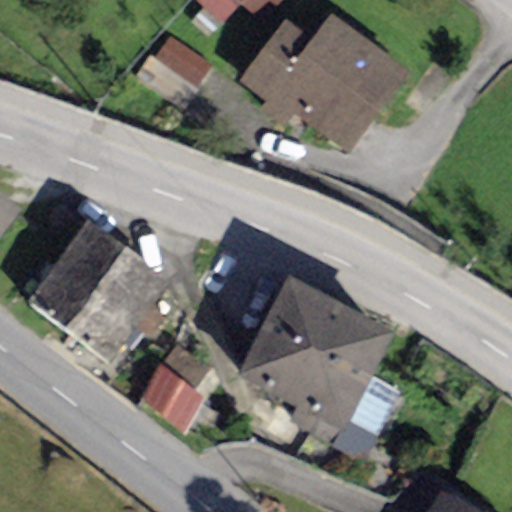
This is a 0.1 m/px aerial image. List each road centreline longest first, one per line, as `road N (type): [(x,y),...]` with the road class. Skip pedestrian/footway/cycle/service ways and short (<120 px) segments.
road 1 (tertiary): [(0,133),(326,253),(511,362)]
road 2 (tertiary): [(207,511),(0,350)]
